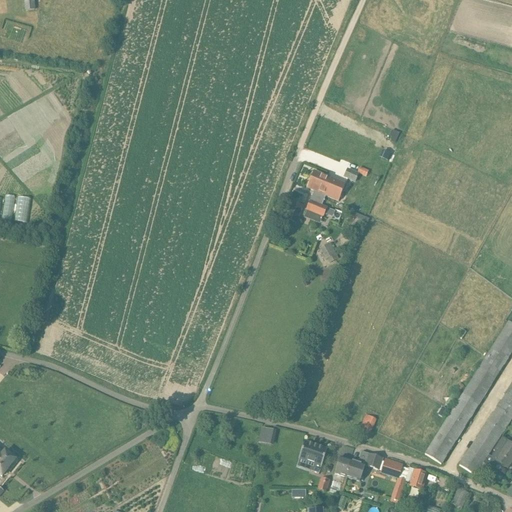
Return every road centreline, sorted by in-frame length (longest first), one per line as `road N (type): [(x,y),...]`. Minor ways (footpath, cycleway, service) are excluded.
road 1 (unclassified): [(511,505),(446,473),(198,405)]
road 2 (unclassified): [(198,405),(298,153)]
road 3 (unclassified): [(176,416),(0,352)]
road 4 (unclassified): [(21,511),(176,416)]
road 5 (track): [(362,0),(298,153)]
